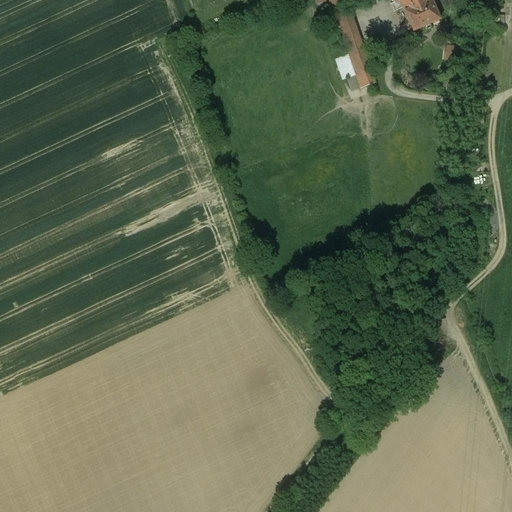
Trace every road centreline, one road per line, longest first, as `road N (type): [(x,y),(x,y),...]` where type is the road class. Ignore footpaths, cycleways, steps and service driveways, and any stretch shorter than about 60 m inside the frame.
road 1 (track): [(511,94),(495,103),(492,150),(504,255),(415,339),(275,511)]
road 2 (track): [(431,324),(476,381),(511,459)]
road 3 (track): [(495,103),(397,93),(382,36)]
